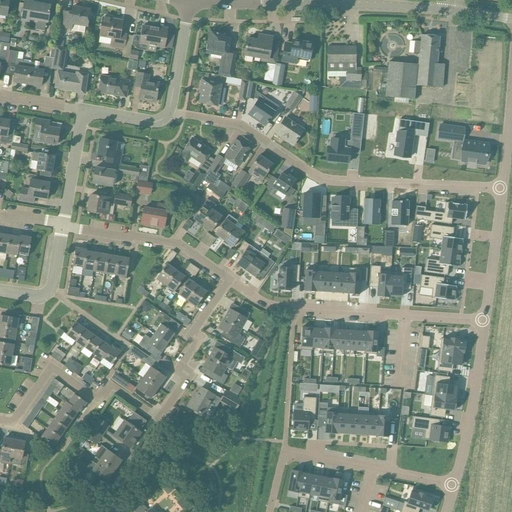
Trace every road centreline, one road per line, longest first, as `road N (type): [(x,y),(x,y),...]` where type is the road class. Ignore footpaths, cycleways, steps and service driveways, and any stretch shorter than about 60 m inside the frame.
road 1 (residential): [(501,186),(321,178),(248,128),(169,113)]
road 2 (residential): [(484,321),(273,306),(229,279)]
road 3 (residential): [(269,511),(282,453),(452,485)]
road 4 (unclassified): [(453,9),(246,4)]
road 5 (residential): [(229,279),(177,242),(63,225)]
road 6 (residential): [(161,418),(188,376),(178,369),(199,341),(190,335),(229,279)]
road 7 (residential): [(452,485),(484,321)]
road 8 (residential): [(484,321),(501,186)]
road 9 (residential): [(97,400),(51,370),(11,423),(0,421)]
